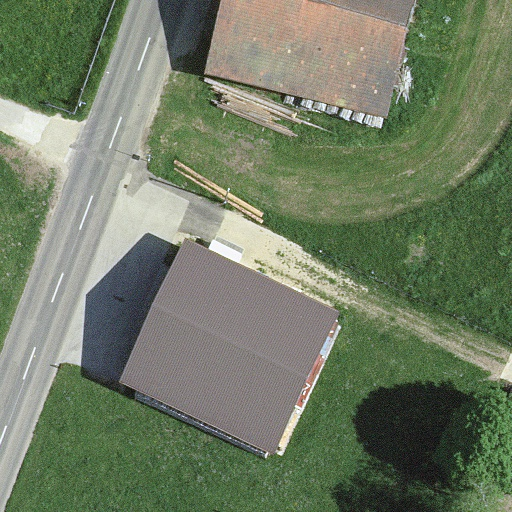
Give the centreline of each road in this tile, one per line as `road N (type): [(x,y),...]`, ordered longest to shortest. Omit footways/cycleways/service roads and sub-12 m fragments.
road 1 (secondary): [(0,447),(165,0)]
road 2 (track): [(92,195),(511,373)]
